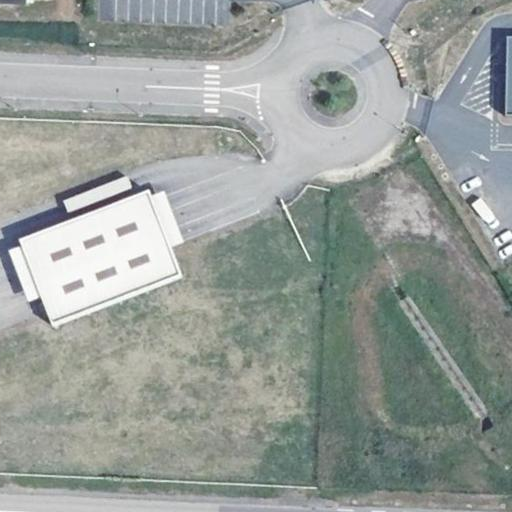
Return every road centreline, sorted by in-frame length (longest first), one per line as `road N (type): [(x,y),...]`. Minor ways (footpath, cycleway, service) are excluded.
road 1 (unclassified): [(0,79),(283,89)]
road 2 (unclassified): [(283,89),(290,120),(314,142),(346,144),(373,126),(384,96),(371,61),(356,49),(318,47)]
